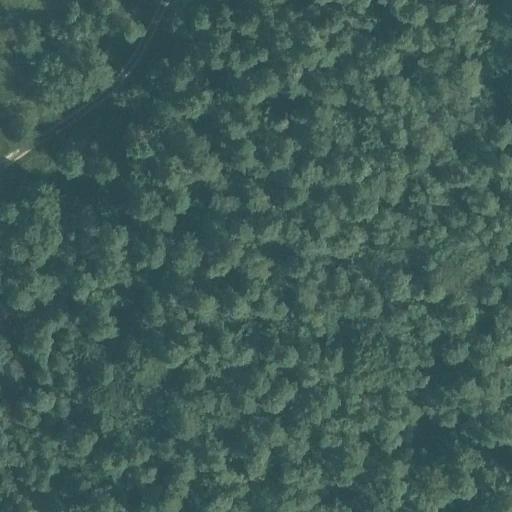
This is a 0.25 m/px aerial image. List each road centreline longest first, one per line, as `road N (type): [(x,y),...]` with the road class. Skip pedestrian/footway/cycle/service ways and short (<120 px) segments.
road 1 (track): [(0,191),(511,226)]
road 2 (track): [(169,0),(129,79),(0,164)]
